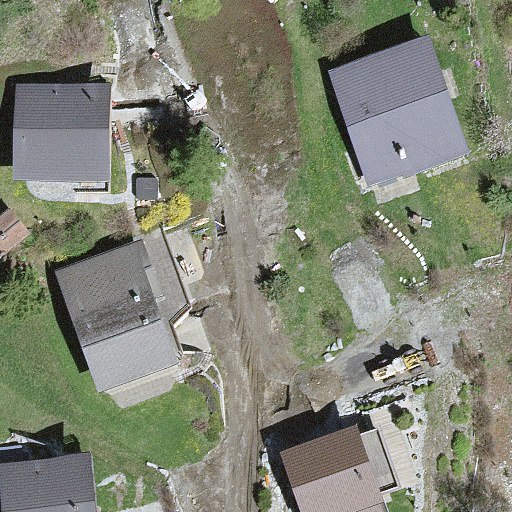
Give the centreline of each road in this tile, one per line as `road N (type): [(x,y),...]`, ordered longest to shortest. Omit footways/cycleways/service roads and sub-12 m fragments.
road 1 (track): [(237,511),(217,190),(185,114),(164,90)]
road 2 (track): [(236,412),(400,342)]
